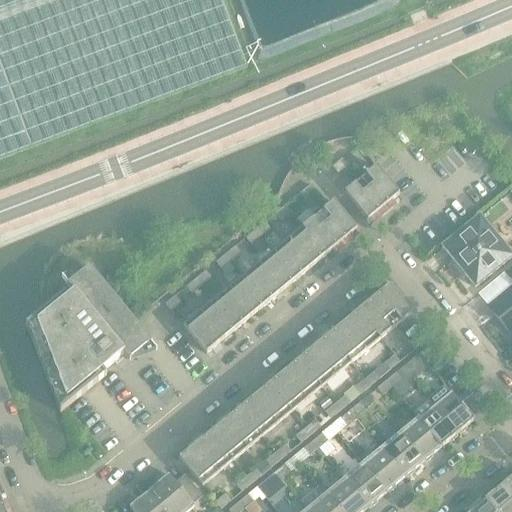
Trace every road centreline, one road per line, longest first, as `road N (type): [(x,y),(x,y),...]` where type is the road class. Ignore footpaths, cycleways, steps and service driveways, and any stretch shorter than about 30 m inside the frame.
road 1 (residential): [(39,510),(94,489),(382,249),(511,406)]
road 2 (tertiary): [(511,7),(0,212)]
